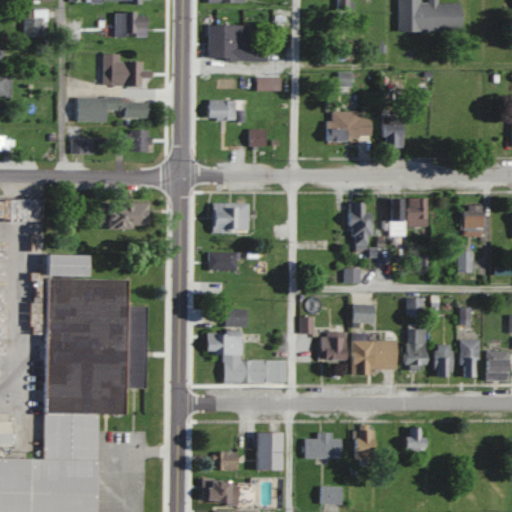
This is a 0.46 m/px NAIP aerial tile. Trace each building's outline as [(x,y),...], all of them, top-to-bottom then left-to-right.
[(334,0),(334,11),(348,11),(348,0),(334,0)] [(402,0),(403,26),(463,28),(463,1),(439,1),(439,0),(402,0)] [(21,37),(42,37),(42,10),(29,10),(29,18),(21,18),(21,37)] [(111,36),(143,36),(143,12),(111,12),(111,36)] [(246,25),(204,25),(204,60),(263,60),(263,39),(246,39),(246,25)] [(117,61),(117,54),(99,54),(98,85),(138,86),(138,77),(142,78),(142,62),(117,61)] [(9,75),(0,75),(0,96),(9,97),(9,75)] [(230,75),(205,75),(205,89),(230,89),(230,75)] [(103,121),(103,111),(119,111),(119,118),(144,118),(144,102),(118,102),(118,98),(73,97),(73,121),(103,121)] [(231,100),(204,100),(204,120),(231,120),(231,100)] [(356,111),(325,111),(325,139),(367,139),(367,118),(356,118),(356,111)] [(378,118),(378,147),(399,147),(399,118),(378,118)] [(320,121),(296,121),(296,142),(320,142),(320,121)] [(246,129),(246,146),(262,146),(262,129),(246,129)] [(147,131),(122,131),(122,152),(147,152),(147,131)] [(90,154),(90,140),(68,140),(68,154),(90,154)] [(403,227),(424,227),(424,197),(403,197),(403,227)] [(398,232),(398,198),(385,198),(385,232),(398,232)] [(217,201),(215,232),(252,233),(251,202),(217,201)] [(368,213),(361,213),(361,202),(344,202),(345,236),(351,236),(351,248),(364,248),(364,236),(368,236),(368,213)] [(103,228),(144,228),(144,203),(103,203),(103,228)] [(458,235),(479,235),(479,205),(458,205),(458,235)] [(214,252),(214,267),(238,265),(238,250),(214,252)] [(468,250),(454,250),(454,271),(468,271),(468,250)] [(0,511),(91,511),(94,414),(120,414),(123,280),(83,279),(83,255),(41,254),(41,276),(42,276),(38,459),(0,458),(0,511)] [(414,269),(427,269),(427,255),(414,255),(414,269)] [(356,268),(341,268),(341,282),(356,282),(356,268)] [(402,315),(418,315),(418,298),(402,298),(402,315)] [(369,304),(348,304),(348,322),(369,322),(369,304)] [(130,332),(139,332),(139,307),(130,307),(130,332)] [(243,309),(221,308),(221,325),(243,326),(243,309)] [(402,327),(402,369),(421,369),(421,327),(402,327)] [(342,359),(342,331),(316,331),(316,359),(342,359)] [(282,381),(282,359),(237,359),(237,332),(202,332),(202,353),(219,353),(219,381),(282,381)] [(363,341),(363,332),(348,332),(347,372),(392,372),(392,341),(363,341)] [(457,377),(475,377),(475,339),(457,339),(457,377)] [(448,344),(432,344),(432,377),(448,377),(448,344)] [(505,350),(482,350),(482,380),(505,380),(505,350)] [(400,427),(400,455),(420,455),(420,427),(400,427)] [(310,439),(308,453),(345,453),(344,436),(336,428),(321,428),(321,436),(310,439)] [(261,430),(259,468),(285,466),(284,431),(261,430)] [(370,430),(350,430),(350,458),(370,458),(370,430)] [(479,462),(501,462),(501,433),(491,433),(491,441),(479,441),(479,462)] [(233,452),(212,452),(212,470),(233,470),(233,452)] [(233,503),(234,491),(225,491),(226,479),(198,479),(198,503),(233,503)] [(339,486),(317,486),(317,504),(339,504),(339,486)]
